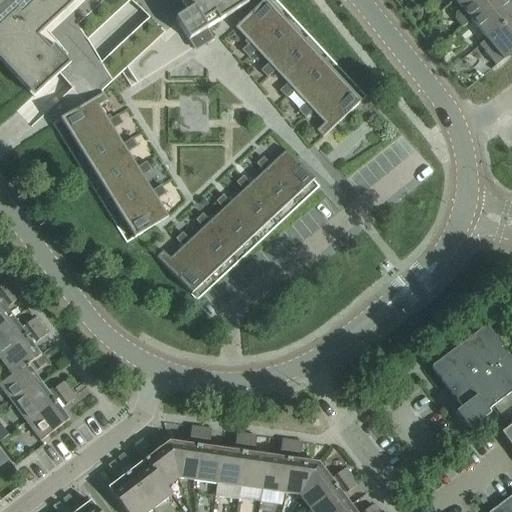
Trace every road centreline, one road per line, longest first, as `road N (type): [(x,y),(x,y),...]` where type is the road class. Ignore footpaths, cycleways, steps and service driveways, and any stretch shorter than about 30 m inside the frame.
road 1 (tertiary): [(0,196),(105,338),(167,373)]
road 2 (tertiary): [(308,363),(428,273),(472,200)]
road 3 (unknown): [(359,207),(212,44)]
road 4 (residential): [(408,511),(308,363)]
road 5 (tertiary): [(460,130),(361,0)]
road 6 (tertiary): [(167,373),(233,381),(308,363)]
road 7 (residential): [(75,468),(142,418),(167,373)]
